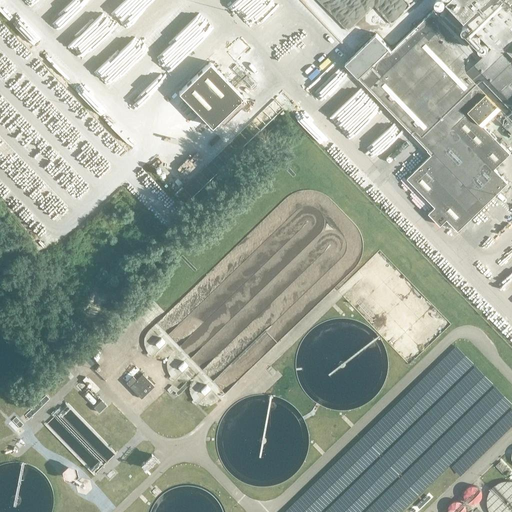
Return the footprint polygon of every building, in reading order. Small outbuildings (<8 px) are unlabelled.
[(511,2),(509,0),(453,0),(494,41),(479,56),(434,9),(391,50),(376,34),(347,61),(345,63),(360,79),(428,149),(428,150),(432,154),(407,178),(435,206),(428,213),(440,225),(447,218),(459,231),(510,182),(495,167),(511,152),(485,126),(495,116),(507,129),(511,124),(511,2)] [(280,39),(279,38),(282,35),(274,27),(257,43),(269,56),(277,48),(275,45),(280,39)] [(218,120),(223,124),(246,102),(241,97),(243,96),(209,62),(179,92),(212,126),(218,120)] [(161,338),(155,344),(159,347),(165,342),(161,338)] [(164,356),(171,350),(167,345),(160,351),(164,356)] [(184,361),(178,367),(181,371),(187,365),(184,361)] [(187,380),(194,374),(190,369),(183,374),(187,380)] [(141,398),(154,386),(142,373),(141,374),(138,371),(126,382),(141,398)] [(99,400),(103,396),(90,382),(86,386),(99,400)] [(204,394),(210,389),(206,385),(200,391),(204,394)] [(176,400),(180,395),(174,391),(171,397),(176,400)] [(206,399),(210,403),(217,397),(212,392),(206,399)] [(101,400),(94,407),(99,412),(106,405),(101,400)] [(77,475),(76,467),(69,465),(63,470),(65,478),(73,480),(77,475)] [(509,481),(508,481),(507,481),(505,481),(503,481),(502,481),(500,482),(499,483),(497,484),(495,485),(494,485),(494,486),(492,487),(491,489),(490,491),(489,492),(489,493),(488,494),(487,496),(487,497),(487,499),(487,500),(487,501),(487,504),(487,505),(487,507),(487,508),(488,509),(488,510),(489,511),(511,511),(511,481),(509,481)] [(474,485),(473,485),(472,485),(470,485),(469,486),(468,487),(467,487),(466,488),(465,489),(465,490),(464,491),(464,493),(464,495),(464,496),(464,497),(465,498),(466,500),(467,501),(468,502),(469,502),(470,503),(471,503),(472,503),(474,503),(476,503),(477,502),(478,502),(479,501),(480,500),(480,499),(481,498),(481,497),(482,497),(482,495),(482,493),(482,492),(481,491),(481,490),(480,489),(479,488),(478,487),(477,486),(476,486),(474,485)] [(458,501),(457,500),(456,501),(454,501),(453,501),(452,502),(451,503),(450,504),(449,505),(448,507),(448,508),(448,509),(448,510),(448,511),(465,511),(466,511),(466,510),(466,509),(466,507),(465,506),(465,505),(464,504),(463,503),(463,502),(461,502),(460,501),(458,501)]
